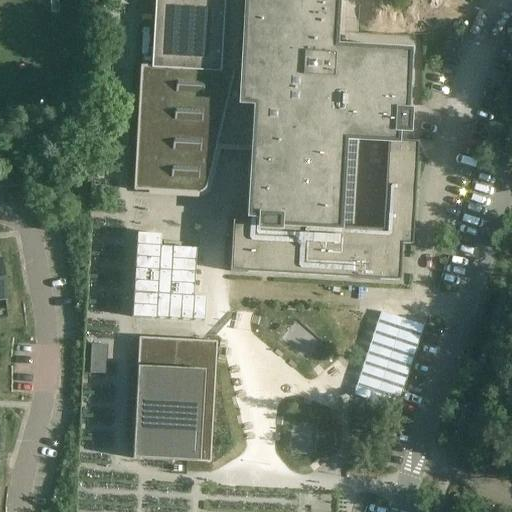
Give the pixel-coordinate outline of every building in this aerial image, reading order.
[(156,0),(152,72),(242,77),(240,107),(256,107),(254,149),(250,225),(239,224),(236,276),(406,285),(408,248),(414,249),(419,146),(398,144),(398,134),(409,134),(410,113),(407,113),(410,54),(335,50),(337,0),(156,0)] [(36,140),(36,154),(38,154),(45,154),(63,155),(63,141),(36,140)] [(131,318),(203,322),(205,298),(193,297),(195,249),(159,247),(160,235),(136,234),(131,318)] [(217,342),(139,337),(132,458),(211,463),(217,342)] [(91,346),(90,375),(106,376),(108,347),(91,346)]
